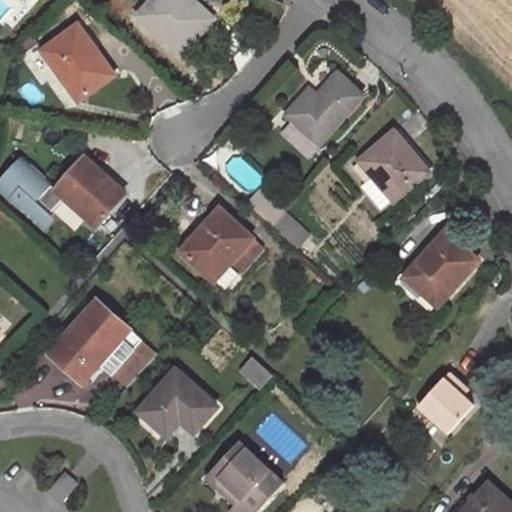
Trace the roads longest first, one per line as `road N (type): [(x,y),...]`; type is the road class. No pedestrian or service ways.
road 1 (residential): [(344,0),(426,60),(511,170)]
road 2 (residential): [(315,0),(219,113),(181,140)]
road 3 (residential): [(137,511),(121,467),(91,437),(35,424),(0,429)]
